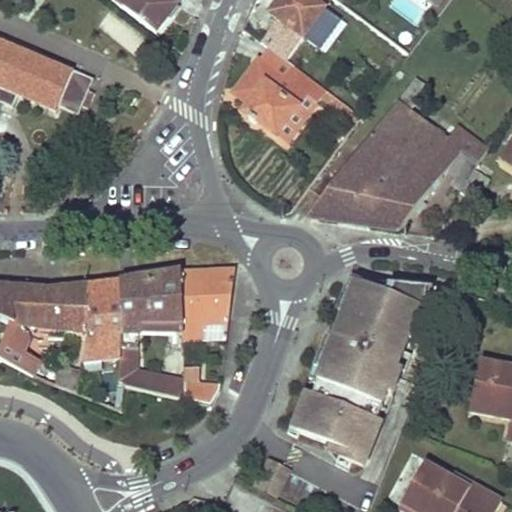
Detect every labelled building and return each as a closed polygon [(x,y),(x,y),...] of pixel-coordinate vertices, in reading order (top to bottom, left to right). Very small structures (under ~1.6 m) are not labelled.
[(111,0),(154,33),(176,5),(170,0),(169,0),(111,0)] [(280,20),(271,31),(295,50),(325,10),(312,0),(281,0),(271,13),(280,20)] [(423,0),(437,10),(444,0),(423,0)] [(0,88),(21,97),(56,113),(58,106),(78,115),(91,82),(0,44),(0,88)] [(362,59),(341,86),(357,99),(378,70),(362,59)] [(244,114),(277,139),(306,100),(315,108),(326,94),(290,69),(281,82),(256,62),(236,87),(242,91),(236,99),(250,107),(244,114)] [(242,91),(236,87),(232,94),(236,99),(242,91)] [(21,97),(0,88),(0,103),(15,111),(21,97)] [(306,100),(277,139),(286,145),(315,108),(306,100)] [(398,105),(307,223),(400,234),(455,162),(463,168),(454,180),(462,187),(474,170),(494,138),(480,128),(471,140),(457,130),(446,143),(398,105)] [(511,149),(509,147),(502,160),(511,166),(511,149)] [(462,187),(460,192),(473,201),(487,179),(474,170),(462,187)] [(226,342),(235,271),(181,273),(182,326),(184,341),(226,342)] [(182,326),(181,273),(120,282),(123,357),(122,385),(181,401),(185,401),(184,382),(139,370),(138,339),(140,339),(141,325),(182,326)] [(123,357),(120,282),(88,286),(89,336),(86,354),(92,354),(91,366),(116,368),(117,356),(123,357)] [(426,311),(427,291),(390,287),(386,296),(377,292),(380,286),(351,282),(339,313),(344,315),(334,341),(328,339),(317,368),(322,370),(312,395),(307,393),(295,422),(301,424),(297,432),(326,444),(340,449),(337,456),(363,466),(380,422),(376,420),(386,394),(391,396),(401,371),(396,369),(408,341),(412,343),(426,311)] [(89,336),(88,286),(65,289),(67,332),(89,336)] [(386,296),(390,287),(380,286),(377,292),(386,296)] [(42,291),(0,287),(0,318),(20,328),(67,332),(65,289),(42,291)] [(32,342),(20,328),(4,365),(34,378),(42,363),(27,356),(32,342)] [(511,370),(507,369),(480,363),(471,415),(511,422),(508,433),(511,433),(511,370)] [(57,374),(54,388),(78,397),(82,372),(58,367),(57,374)] [(184,382),(185,401),(211,407),(220,390),(220,387),(201,384),(200,375),(192,374),(192,369),(184,369),(184,382)] [(105,407),(119,413),(121,393),(108,391),(105,407)] [(292,430),(297,432),(301,424),(295,422),(292,430)] [(340,449),(326,444),(329,453),(337,456),(340,449)] [(453,482),(424,467),(400,510),(403,511),(497,511),(502,503),(455,477),(453,482)] [(281,483),(262,473),(254,488),(274,498),(281,483)]
